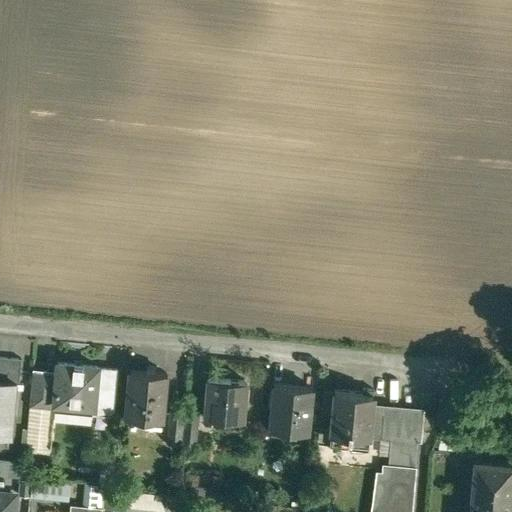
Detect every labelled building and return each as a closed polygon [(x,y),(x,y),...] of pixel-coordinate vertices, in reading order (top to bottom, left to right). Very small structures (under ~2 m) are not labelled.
[(22,355),(0,352),(0,376),(17,378),(16,379),(19,379),(22,355)] [(98,362),(59,358),(58,368),(55,398),(56,398),(93,401),(95,401),(98,363),(98,362)] [(118,365),(98,363),(95,401),(93,401),(93,408),(114,410),(118,365)] [(58,368),(34,365),(30,401),(55,404),(56,398),(55,398),(58,368)] [(166,369),(131,365),(127,411),(162,414),(166,369)] [(246,377),(211,373),(207,411),(217,412),(216,422),(239,424),(240,414),(242,414),(244,398),(249,398),(250,385),(245,385),(246,377)] [(0,376),(0,429),(12,431),(14,410),(9,410),(12,378),(16,379),(17,378),(0,376)] [(313,383),(274,379),(274,380),(276,380),(272,422),(271,422),(271,423),(309,427),(309,426),(308,426),(312,383),(313,384),(313,383)] [(363,388),(335,385),(330,441),(368,444),(370,432),(382,433),(384,408),(382,407),(383,405),(383,406),(383,402),(372,402),(374,385),(363,384),(363,388)] [(93,401),(56,398),(55,404),(55,412),(89,416),(92,412),(93,408),(93,401)] [(55,404),(30,401),(26,446),(51,449),(55,412),(55,404)] [(383,406),(383,405),(382,407),(384,408),(382,433),(391,434),(418,436),(422,436),(424,409),(383,406)] [(184,407),(171,406),(168,437),(181,439),(184,407)] [(200,409),(187,407),(184,439),(196,440),(200,409)] [(418,436),(391,434),(389,458),(415,461),(418,436)] [(0,469),(17,471),(19,455),(0,452),(0,469)] [(115,454),(102,453),(100,478),(113,479),(115,454)] [(509,511),(511,482),(511,457),(474,454),(469,511),(509,511)] [(369,511),(409,511),(415,461),(389,458),(382,458),(382,465),(374,464),(369,511)] [(32,476),(22,475),(20,490),(30,491),(32,476)] [(97,479),(85,478),(83,499),(95,500),(97,479)] [(117,484),(105,483),(103,503),(102,511),(114,511),(117,484)] [(13,511),(16,491),(0,489),(0,511),(13,511)] [(70,511),(88,511),(89,502),(72,500),(70,511)] [(103,503),(89,502),(88,511),(102,511),(103,503)]
